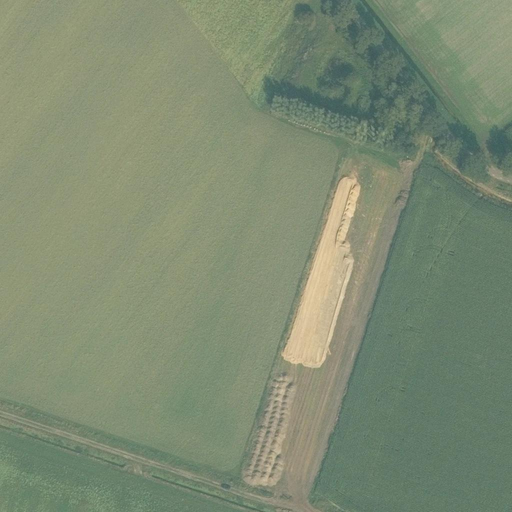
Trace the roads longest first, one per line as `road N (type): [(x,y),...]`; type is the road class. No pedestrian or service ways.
road 1 (track): [(0,412),(300,511)]
road 2 (unclassified): [(511,178),(457,144),(344,0)]
